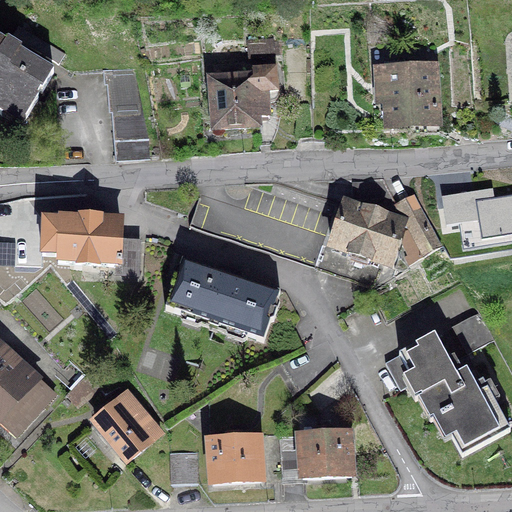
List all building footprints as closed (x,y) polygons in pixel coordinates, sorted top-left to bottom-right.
[(26,119),(53,73),(33,61),(32,64),(18,55),(25,44),(58,65),(65,54),(18,26),(5,47),(0,44),(0,114),(1,115),(2,116),(7,108),(26,119)] [(248,43),(250,58),(279,55),(278,41),(248,43)] [(114,114),(118,162),(149,160),(148,139),(134,68),(106,71),(107,86),(110,86),(112,114),(114,114)] [(210,81),(215,131),(259,127),(258,118),(269,117),(267,93),(278,93),(276,68),(252,70),(253,77),(210,81)] [(413,123),(434,122),(431,72),(379,74),(381,102),(391,102),(392,121),(413,120),(413,123)] [(297,108),(298,139),(314,139),(313,108),(297,108)] [(356,182),(356,199),(391,197),(382,180),(356,182)] [(192,223),(317,265),(324,245),(327,237),(200,195),(192,223)] [(511,196),(475,202),(482,241),(511,236),(511,196)] [(396,208),(424,258),(441,247),(415,198),(396,208)] [(324,245),(317,265),(316,269),(371,287),(374,285),(382,265),(389,267),(403,224),(346,205),(333,248),(324,245)] [(120,222),(60,219),(60,222),(43,221),(42,256),(58,257),(57,265),(117,267),(116,274),(138,275),(140,243),(119,242),(120,222)] [(182,260),(166,311),(264,343),(280,293),(182,260)] [(480,314),(453,329),(467,355),(495,340),(480,314)] [(462,457),(510,431),(483,381),(475,386),(467,372),(463,374),(457,364),(454,365),(439,336),(386,365),(400,392),(414,384),(422,398),(425,396),(437,419),(440,417),(462,457)] [(0,424),(15,438),(54,395),(12,358),(13,353),(10,347),(3,344),(0,344),(0,424)] [(106,397),(88,373),(66,396),(72,403),(85,391),(97,405),(106,397)] [(95,421),(129,463),(161,434),(128,393),(95,421)] [(282,482),(351,477),(349,434),(332,435),(331,428),(300,430),(300,435),(279,437),(282,482)] [(213,486),(261,483),(258,439),(242,441),(241,434),(226,435),(227,442),(210,443),(213,486)] [(172,486),(199,485),(198,453),(170,454),(172,486)]
